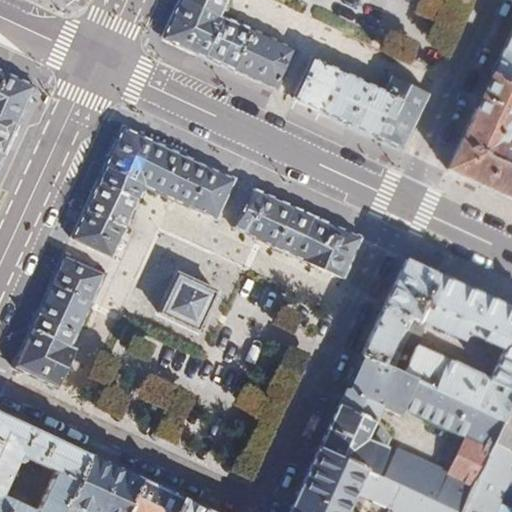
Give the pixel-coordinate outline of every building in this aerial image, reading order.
[(226,18),(224,17),(223,19),(183,0),(181,0),(171,24),(164,40),(187,50),(208,60),(226,18)] [(230,5),(219,0),(183,0),(223,19),(224,17),(230,5)] [(240,25),(226,18),(208,60),(214,63),(221,66),(240,25)] [(254,31),(240,25),(221,66),(228,69),(235,72),(254,31)] [(254,31),(235,72),(251,80),(277,92),(295,50),(254,31)] [(511,31),(491,75),(511,84),(511,31)] [(321,112),(340,71),(312,58),(294,99),(306,105),(321,112)] [(381,89),(340,71),(321,112),(335,119),(376,138),(395,96),(381,89)] [(36,89),(4,74),(0,84),(0,117),(19,126),(28,105),(36,89)] [(511,84),(491,75),(447,171),(492,192),(511,201),(511,148),(500,142),(511,116),(511,84)] [(388,76),(381,89),(395,96),(376,138),(388,143),(403,150),(414,128),(429,95),(388,76)] [(0,153),(5,156),(13,139),(19,126),(0,117),(0,153)] [(124,129),(105,170),(133,183),(152,142),(138,136),(124,129)] [(189,209),(208,168),(169,150),(152,142),(133,183),(145,189),(189,209)] [(223,175),(208,168),(189,209),(216,222),(235,181),(223,175)] [(139,201),(145,189),(133,183),(105,170),(102,176),(99,183),(139,201)] [(126,231),(139,201),(99,183),(91,199),(86,212),(126,231)] [(232,230),(248,237),(266,195),(258,191),(251,188),(232,230)] [(274,249),(293,208),(279,201),(266,195),(248,237),(274,249)] [(274,249),(295,259),(313,217),(304,213),(293,208),(274,249)] [(126,231),(86,212),(79,226),(72,240),(113,258),(126,231)] [(315,268),(334,227),(323,222),(313,217),(295,259),(315,268)] [(348,234),(334,227),(315,268),(344,281),(363,241),(348,234)] [(51,285),(91,305),(104,276),(64,257),(58,272),(51,285)] [(383,310),(363,356),(393,370),(437,275),(406,261),(383,310)] [(511,405),(511,309),(485,297),(437,275),(393,370),(504,423),(511,405)] [(215,293),(178,276),(159,314),(198,331),(215,293)] [(79,331),(91,305),(51,285),(45,298),(39,313),(79,331)] [(79,331),(39,313),(35,322),(31,331),(71,349),(79,331)] [(76,352),(71,349),(31,331),(23,348),(13,369),(59,390),(76,352)] [(381,460),(373,477),(449,511),(462,511),(493,447),(504,423),(393,370),(363,356),(357,368),(347,391),(383,409),(402,419),(405,412),(431,423),(453,434),(448,445),(437,469),(398,452),(391,465),(386,462),(381,460)] [(344,398),(340,406),(376,423),(383,409),(347,391),(344,398)] [(511,405),(504,423),(493,447),(511,455),(511,405)] [(319,452),(363,472),(373,477),(381,460),(386,450),(368,442),(376,423),(340,406),(329,432),(319,452)] [(0,416),(0,511),(63,511),(89,457),(0,416)] [(390,441),(386,450),(381,460),(386,462),(395,443),(390,441)] [(449,511),(373,477),(363,472),(353,495),(389,511),(511,511),(511,455),(493,447),(462,511),(449,511)] [(292,511),(345,511),(353,495),(363,472),(319,452),(304,487),(292,511)] [(81,511),(127,511),(141,482),(111,468),(89,457),(63,511),(77,511),(78,511),(81,511)] [(163,492),(141,482),(127,511),(177,511),(182,501),(163,492)] [(206,511),(182,501),(177,511),(206,511)]
